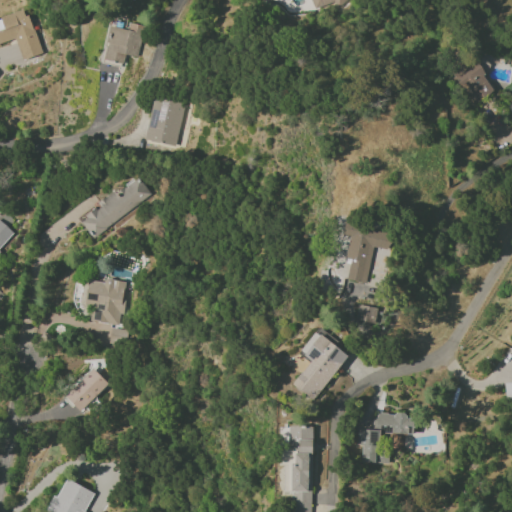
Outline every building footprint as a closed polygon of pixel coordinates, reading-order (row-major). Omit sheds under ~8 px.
[(40,54),(27,10),(0,17),(0,43),(15,39),(21,60),(40,54)] [(144,26),(127,23),(126,30),(110,26),(103,61),(123,65),(125,55),(137,58),(144,26)] [(473,105),(493,90),(470,57),(449,72),(473,105)] [(144,141),(175,147),(183,104),(152,99),(144,141)] [(150,197),(137,177),(78,218),(91,238),(150,197)] [(0,248),(14,234),(0,220),(0,248)] [(88,280),(85,305),(95,306),(93,322),(122,326),(128,282),(103,279),(103,282),(88,280)] [(361,295),(370,302),(375,295),(366,289),(361,295)] [(376,308),(357,304),(354,321),(373,325),(376,308)] [(313,401),(346,355),(324,340),(328,334),(318,327),(299,353),(310,360),(291,385),(313,401)] [(62,396),(77,413),(108,386),(93,369),(62,396)] [(412,434),(413,418),(404,418),(405,415),(372,414),(372,428),(357,427),(357,446),(361,446),(361,463),(388,464),(388,450),(378,450),(379,434),(412,434)] [(309,511),(312,426),(288,426),(287,452),(280,452),(280,464),(284,464),(284,492),(292,492),(291,511),(309,511)] [(83,511),(93,493),(65,479),(56,498),(52,496),(45,510),(49,511),(83,511)]
